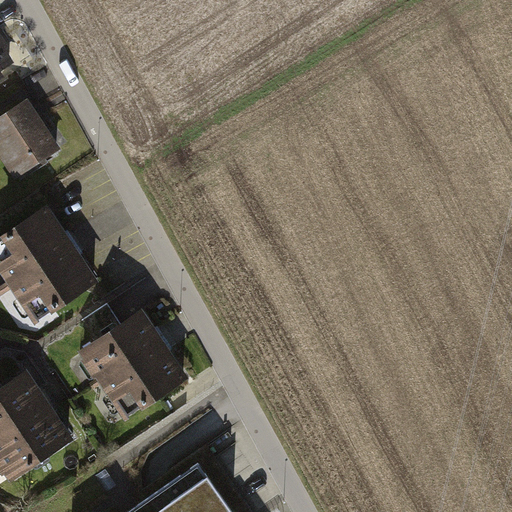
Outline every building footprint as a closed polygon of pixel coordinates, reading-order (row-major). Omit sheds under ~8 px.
[(0,40),(0,74),(15,66),(0,40)] [(27,96),(0,112),(0,144),(20,177),(61,152),(27,96)] [(50,210),(0,241),(0,274),(27,316),(92,275),(50,210)] [(145,309),(80,348),(120,413),(184,374),(145,309)] [(32,365),(0,386),(0,451),(14,472),(76,431),(32,365)] [(198,464),(128,511),(230,511),(231,511),(198,464)]
